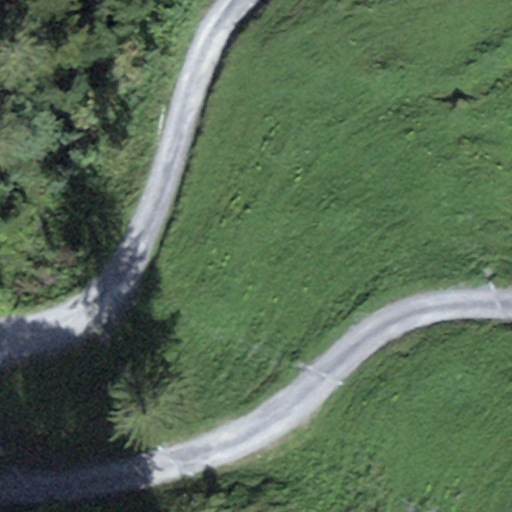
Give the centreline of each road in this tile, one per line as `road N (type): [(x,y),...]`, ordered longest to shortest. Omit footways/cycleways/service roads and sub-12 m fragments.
road 1 (track): [(511,304),(408,309),(240,438),(122,476),(0,489)]
road 2 (track): [(0,342),(58,334),(114,306),(203,36),(234,0)]
